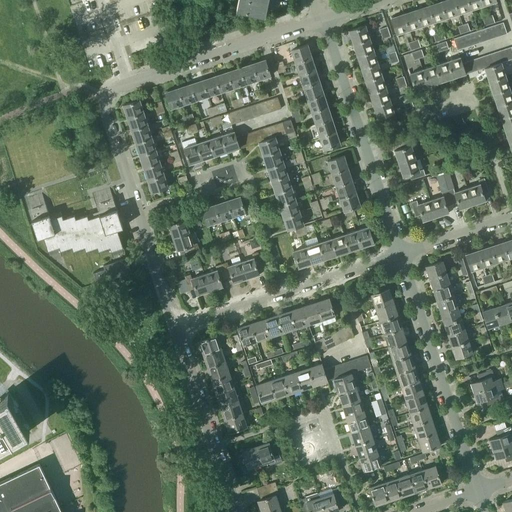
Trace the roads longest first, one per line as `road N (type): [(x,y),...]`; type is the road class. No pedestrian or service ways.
road 1 (residential): [(177,326),(104,107),(107,93),(323,19)]
road 2 (residential): [(478,490),(399,253)]
road 3 (residential): [(399,253),(323,19)]
road 4 (residential): [(177,326),(399,253)]
road 5 (residential): [(236,511),(177,326)]
road 6 (unknown): [(0,345),(42,400),(77,486)]
